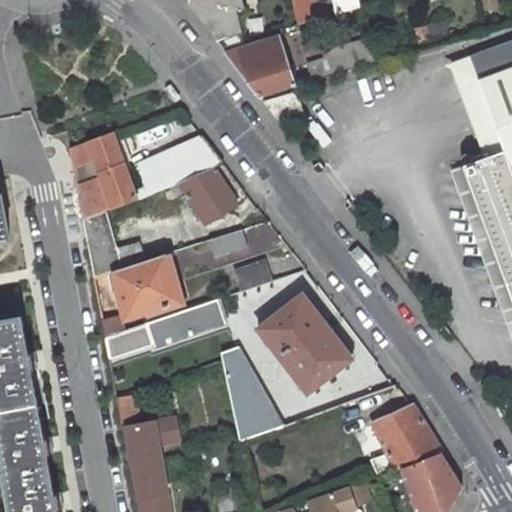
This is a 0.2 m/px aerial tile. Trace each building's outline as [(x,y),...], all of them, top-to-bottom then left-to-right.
[(216,0),(232,48),(271,36),(267,23),(251,28),(242,0),(185,0),(188,3),(201,0),(216,0)] [(292,0),(298,24),(337,12),(360,5),(359,0),(333,0),(334,0),(323,3),(321,0),(292,0)] [(432,46),(448,41),(443,20),(427,24),(428,25),(432,46)] [(432,46),(428,25),(417,28),(422,49),(432,46)] [(295,86),(277,34),(271,36),(232,48),(226,51),(261,97),(295,86)] [(308,64),(313,81),(374,63),(368,39),(335,48),(323,59),(308,64)] [(511,41),(471,57),(505,150),(464,165),(511,296),(511,41)] [(302,110),(297,91),(265,102),(277,118),(302,110)] [(137,200),(112,132),(69,148),(73,168),(95,160),(101,177),(76,185),(82,219),(137,200)] [(138,165),(150,194),(179,182),(213,167),(223,162),(202,136),(138,165)] [(237,204),(213,167),(179,182),(206,223),(237,204)] [(0,240),(9,238),(1,194),(0,193),(0,240)] [(106,211),(82,219),(93,277),(122,267),(106,211)] [(166,254),(179,301),(185,299),(172,252),(166,254)] [(111,272),(124,319),(155,309),(157,315),(177,308),(175,302),(179,301),(166,254),(111,272)] [(272,281),(265,260),(235,270),(242,291),(272,281)] [(308,393),(352,358),(302,294),(258,329),(308,393)] [(227,322),(219,299),(148,323),(155,346),(227,322)] [(118,315),(102,320),(105,338),(122,332),(118,315)] [(0,320),(0,457),(10,511),(56,511),(56,509),(58,508),(56,494),(53,495),(46,453),(48,453),(45,439),(43,439),(30,368),(32,368),(30,354),(27,354),(21,317),(0,320)] [(218,361),(223,360),(241,440),(283,425),(239,348),(216,356),(218,361)] [(371,459),(378,476),(396,469),(397,470),(402,468),(441,452),(413,406),(381,421),(381,422),(387,434),(381,437),(388,453),(371,459)] [(140,511),(169,511),(157,444),(178,440),(174,418),(125,427),(140,511)] [(381,422),(376,425),(381,437),(387,434),(381,422)] [(448,511),(462,486),(441,452),(402,468),(416,511),(448,511)] [(363,481),(348,487),(354,506),(370,501),(363,481)] [(292,511),(291,507),(277,511),(352,511),(355,508),(354,506),(348,487),(309,500),(313,511),(292,511)]
